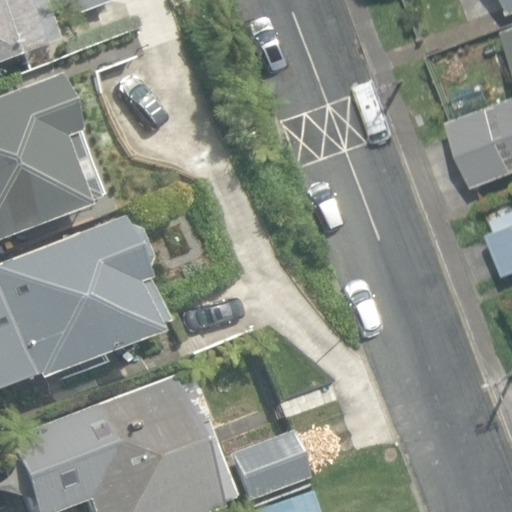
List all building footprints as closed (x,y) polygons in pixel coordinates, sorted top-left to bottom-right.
[(0,0),(0,64),(44,48),(26,0),(0,0)] [(29,0),(41,29),(107,3),(105,0),(29,0)] [(511,26),(501,31),(511,60),(511,107),(454,129),(475,184),(511,169),(511,26)] [(0,240),(89,207),(40,73),(0,87),(0,240)] [(0,385),(19,378),(23,387),(140,340),(124,290),(136,285),(111,222),(0,267),(0,385)] [(511,222),(490,231),(508,277),(511,275),(511,222)] [(77,497),(82,511),(203,511),(212,509),(210,504),(224,499),(182,383),(166,389),(163,378),(47,420),(49,425),(24,434),(32,455),(12,462),(25,498),(45,490),(51,507),(77,497)] [(221,451),(237,498),(303,475),(287,428),(221,451)] [(237,511),(310,511),(303,490),(237,511)]
